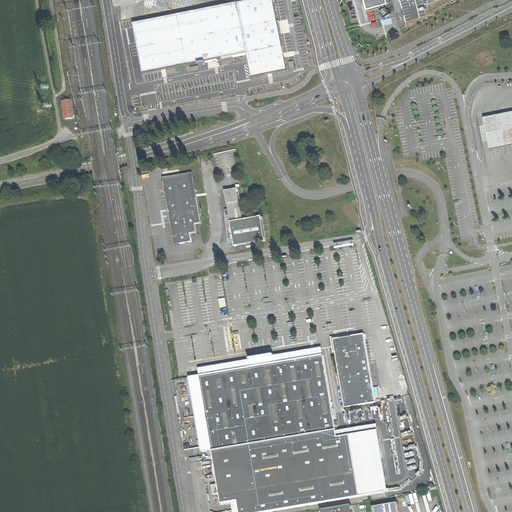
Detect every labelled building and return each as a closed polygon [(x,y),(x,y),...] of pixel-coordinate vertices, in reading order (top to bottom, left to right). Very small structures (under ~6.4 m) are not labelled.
[(154,20),(131,25),(141,75),(246,53),(251,79),(255,78),(255,79),(286,72),(278,34),(276,22),(272,4),(271,0),(252,0),(213,8),(154,20)] [(365,0),(367,3),(362,11),(373,17),(379,7),(380,7),(382,13),(386,19),(392,15),(388,9),(387,0),(365,0)] [(75,118),(72,101),(64,102),(66,120),(75,118)] [(511,111),(485,117),(491,149),(511,144),(511,111)] [(195,224),(201,223),(192,173),(162,178),(174,245),(191,242),(190,233),(196,232),(195,224)] [(229,215),(230,221),(243,219),(237,188),(225,190),(229,215)] [(243,219),(230,221),(231,227),(235,246),(265,240),(261,216),(243,219)] [(347,407),(376,402),(376,401),(364,334),(347,337),(333,339),(345,407),(347,407)] [(323,347),(274,355),(274,356),(297,352),(298,359),(311,357),(311,355),(317,354),(318,356),(324,355),(323,347)] [(252,367),(298,359),(297,352),(274,356),(274,355),(275,355),(275,354),(271,354),(271,355),(264,357),(253,358),(253,357),(249,358),(250,359),(252,367)] [(218,484),(220,494),(222,504),(232,502),(238,501),(240,511),(266,511),(360,496),(351,444),(375,440),(374,431),(367,432),(355,434),(351,434),(338,437),(337,430),(324,355),(318,356),(311,357),(298,359),(252,367),(200,376),(206,412),(207,419),(213,451),(218,484)] [(199,368),(200,376),(252,367),(250,359),(199,368)] [(197,413),(206,412),(200,376),(191,377),(197,413)] [(198,421),(207,419),(206,412),(197,413),(198,421)] [(213,451),(207,419),(198,421),(203,452),(213,451)] [(367,432),(374,431),(373,427),(373,424),(350,427),(337,430),(338,437),(351,434),(355,434),(367,432)] [(384,491),(375,440),(351,444),(360,496),(384,491)] [(214,495),(220,494),(218,484),(212,485),(214,495)] [(233,511),(240,511),(238,501),(232,502),(233,511)] [(351,511),(350,503),(319,509),(319,511),(351,511)] [(373,511),(399,511),(398,503),(373,507),(373,511)]
